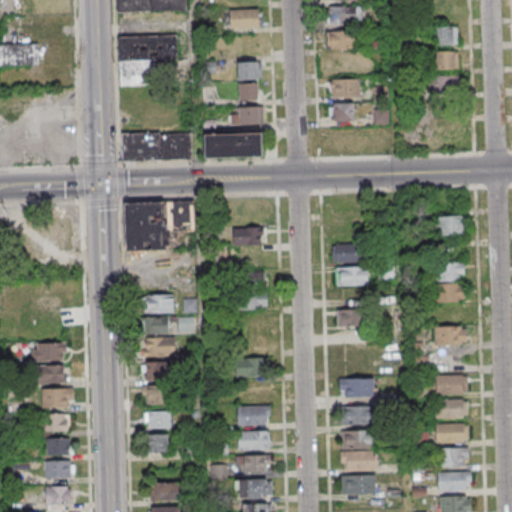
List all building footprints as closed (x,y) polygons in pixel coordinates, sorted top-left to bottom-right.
[(186,10),(186,0),(117,0),(118,12),(186,10)] [(361,24),(361,7),(330,7),(330,24),(361,24)] [(260,29),(260,9),(228,9),(228,29),(260,29)] [(434,27),(434,46),(457,46),(457,27),(434,27)] [(354,31),(326,31),(326,48),(354,48),(354,31)] [(177,84),(176,35),(118,35),(118,84),(177,84)] [(398,35),(398,50),(414,50),(414,35),(398,35)] [(370,42),(371,50),(381,49),(380,42),(370,42)] [(0,65),(38,65),(38,43),(0,43),(0,65)] [(436,52),(436,69),(456,69),(456,52),(436,52)] [(236,101),(259,101),(259,62),(236,62),(236,101)] [(428,76),(428,96),(459,96),(459,76),(428,76)] [(329,79),(329,97),(359,97),(359,79),(329,79)] [(354,103),(330,103),(330,121),(354,121),(354,103)] [(261,123),(261,107),(231,107),(231,123),(261,123)] [(375,124),(387,124),(387,111),(374,111),(375,124)] [(192,131),(121,132),(122,161),(192,160),(192,131)] [(262,132),(204,133),(204,158),(262,157),(262,132)] [(169,231),(195,231),(194,200),(124,201),(125,250),(170,250),(169,231)] [(465,235),(465,216),(436,216),(436,235),(465,235)] [(231,227),(231,245),(262,245),(262,227),(231,227)] [(360,261),(360,243),(335,243),(335,261),(360,261)] [(464,302),(464,261),(436,261),(436,302),(464,302)] [(368,267),(335,267),(335,285),(368,285),(368,267)] [(267,291),(245,291),(245,309),(267,309),(267,291)] [(173,312),(173,295),(144,295),(144,312),(173,312)] [(39,299),(40,319),(67,318),(66,299),(39,299)] [(364,309),(337,309),(337,326),(364,326),(364,309)] [(142,333),(169,333),(169,317),(142,317),(142,333)] [(466,326),(434,326),(434,345),(466,345),(466,326)] [(175,337),(142,337),(142,355),(175,355),(175,337)] [(65,361),(65,341),(33,341),(33,361),(65,361)] [(412,370),(428,370),(428,355),(412,355),(412,370)] [(236,377),(269,377),(269,358),(236,358),(236,377)] [(173,362),(145,362),(145,380),(173,380),(173,362)] [(41,383),(65,383),(65,366),(41,366),(41,383)] [(467,374),(434,374),(434,393),(467,393),(467,374)] [(339,378),(339,396),(376,396),(376,378),(339,378)] [(142,387),(142,405),(171,405),(171,387),(142,387)] [(72,389),(41,389),(41,408),(72,408),(72,389)] [(468,417),(468,399),(436,399),(436,417),(468,417)] [(373,424),(373,405),(341,405),(341,424),(373,424)] [(269,406),(236,406),(236,424),(269,424),(269,406)] [(145,412),(145,429),(171,429),(171,412),(145,412)] [(44,414),(44,433),(69,433),(69,414),(44,414)] [(469,423),(434,423),(434,441),(469,441),(469,423)] [(373,430),(340,430),(340,449),(373,449),(373,430)] [(269,431),(238,431),(238,450),(269,450),(269,431)] [(147,435),(147,453),(168,453),(168,435),(147,435)] [(46,456),(70,456),(70,438),(46,438),(46,456)] [(469,466),(468,447),(436,447),(436,466),(469,466)] [(341,451),(341,470),(374,470),(374,451),(341,451)] [(269,470),(269,455),(242,455),(242,470),(269,470)] [(44,478),(72,478),(72,461),(44,461),(44,478)] [(210,479),(227,479),(227,464),(210,464),(210,479)] [(437,471),(437,490),(470,490),(470,471),(437,471)] [(341,494),(375,494),(375,475),(341,475),(341,494)] [(271,498),(271,479),(236,479),(236,498),(271,498)] [(151,483),(151,501),(179,501),(179,483),(151,483)] [(44,505),(70,505),(70,487),(44,487),(44,505)] [(470,511),(470,495),(439,495),(438,511),(470,511)]
